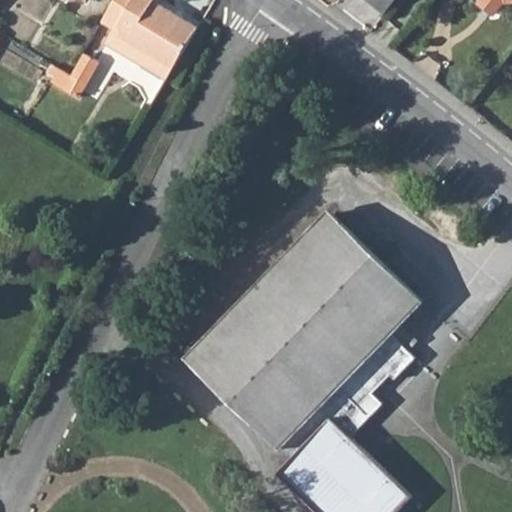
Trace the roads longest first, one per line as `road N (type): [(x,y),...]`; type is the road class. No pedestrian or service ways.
road 1 (residential): [(272,0),(246,27),(9,511)]
road 2 (residential): [(511,180),(277,0)]
